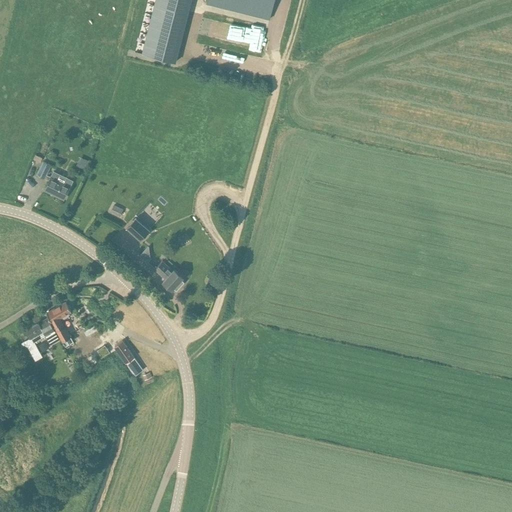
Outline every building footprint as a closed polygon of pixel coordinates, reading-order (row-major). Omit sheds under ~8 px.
[(154,5),(154,7),(182,14),(182,12),(187,14),(188,12),(183,11),(185,3),(186,3),(186,2),(177,0),(155,0),(154,4),(154,5)] [(188,12),(190,0),(177,0),(186,2),(186,3),(185,3),(183,11),(188,12)] [(207,0),(206,4),(270,20),(274,0),(207,0)] [(152,15),(151,19),(179,26),(180,22),(181,21),(180,21),(182,14),(154,7),(152,14),(151,15),(152,15)] [(149,25),(148,31),(176,38),(177,32),(178,32),(178,31),(179,26),(151,19),(149,24),(149,25)] [(201,37),(257,48),(261,27),(246,24),(245,26),(219,21),(218,23),(204,21),(201,37)] [(147,34),(145,43),(173,50),(175,41),(176,41),(175,41),(176,38),(148,31),(147,34)] [(142,54),(142,55),(175,62),(175,61),(170,60),(173,51),(173,50),(145,43),(144,43),(144,44),(142,54)] [(79,164),(86,167),(90,160),(82,157),(79,164)] [(43,162),(37,175),(49,181),(45,190),(64,199),(70,186),(73,180),(53,171),(50,177),(46,175),(50,165),(43,162)] [(123,209),(114,205),(111,212),(120,216),(123,209)] [(105,217),(103,222),(116,227),(119,222),(105,217)] [(140,241),(142,239),(149,231),(136,218),(126,228),(140,241)] [(175,269),(173,271),(162,261),(155,269),(165,279),(163,281),(172,290),(173,288),(176,290),(184,282),(181,279),(183,277),(175,269)] [(64,318),(68,316),(69,314),(68,312),(71,311),(66,302),(46,313),(63,341),(65,345),(73,340),(60,317),(61,317),(62,318),(64,318)] [(22,344),(28,346),(35,360),(42,355),(35,342),(55,331),(48,319),(39,324),(38,322),(25,329),(30,339),(22,344)] [(122,341),(114,346),(126,362),(134,357),(122,341)] [(102,357),(110,352),(105,345),(97,351),(102,357)]
